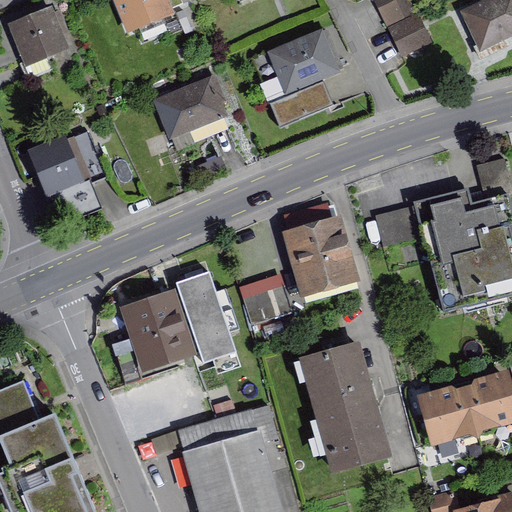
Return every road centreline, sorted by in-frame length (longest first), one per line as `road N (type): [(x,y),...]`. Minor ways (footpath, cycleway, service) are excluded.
road 1 (secondary): [(47,282),(339,157),(511,103)]
road 2 (residential): [(47,282),(143,511)]
road 3 (residential): [(0,166),(47,282)]
